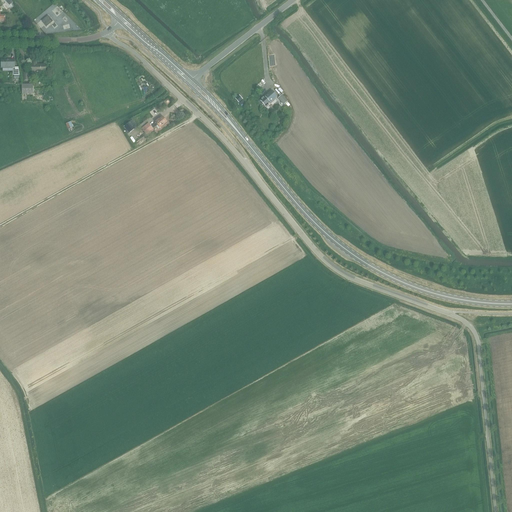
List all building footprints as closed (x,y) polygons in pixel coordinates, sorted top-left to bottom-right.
[(48,16),(42,22),(46,27),(53,22),(48,16)] [(14,60),(2,60),(2,68),(14,68),(14,75),(20,75),(19,67),(14,67),(14,60)] [(31,65),(31,74),(45,73),(45,65),(37,65),(37,61),(31,61),(31,65)] [(28,94),(28,90),(32,90),(32,85),(23,85),(23,94),(28,94)] [(266,108),(277,98),(272,91),(265,97),(260,101),(266,108)] [(282,95),(278,99),(284,105),(287,102),(282,95)] [(155,123),(151,127),(153,129),(157,125),(160,128),(164,125),(165,125),(167,123),(165,119),(164,120),(163,118),(159,120),(155,123)] [(130,123),(124,127),(129,133),(135,129),(130,123)] [(148,124),(142,129),(146,135),(153,129),(151,127),(148,124)]
